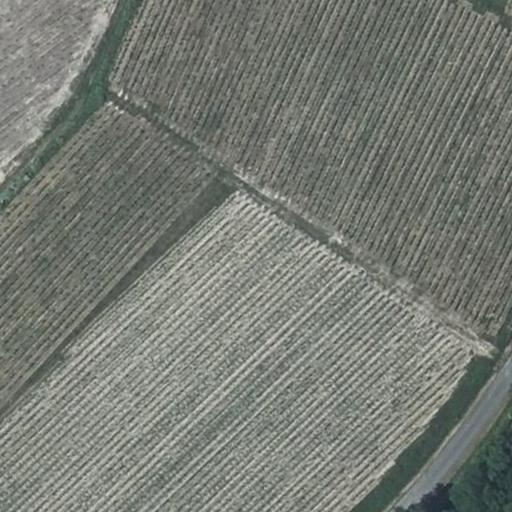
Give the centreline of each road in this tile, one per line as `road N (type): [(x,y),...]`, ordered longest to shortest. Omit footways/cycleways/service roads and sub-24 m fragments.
road 1 (track): [(0,178),(58,115),(106,0)]
road 2 (unclassified): [(399,511),(511,374)]
